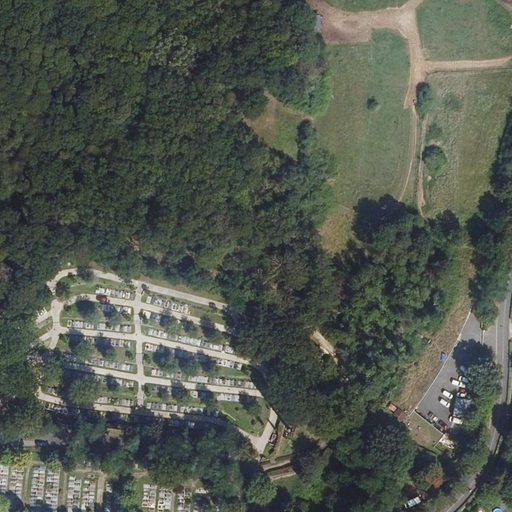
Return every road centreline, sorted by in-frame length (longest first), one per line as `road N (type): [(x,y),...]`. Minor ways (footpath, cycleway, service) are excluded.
road 1 (track): [(346,372),(259,273),(227,223),(217,91),(109,37),(62,0)]
road 2 (residential): [(248,511),(248,472),(231,450),(0,434)]
road 3 (tertiary): [(511,269),(495,434),(479,473),(445,511)]
road 4 (track): [(249,485),(329,459),(358,409)]
